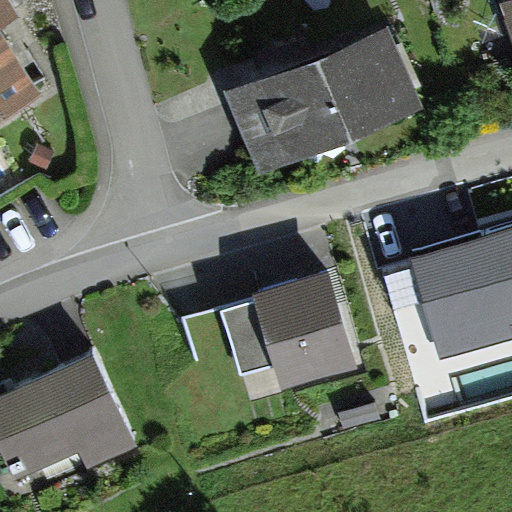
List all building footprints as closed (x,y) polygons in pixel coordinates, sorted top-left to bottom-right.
[(0,9),(10,3),(8,0),(0,0),(0,106),(33,86),(0,35),(0,9)] [(387,30),(243,85),(269,153),(413,97),(387,30)] [(511,231),(423,257),(445,335),(511,315),(511,231)] [(325,279),(226,312),(252,387),(350,354),(325,279)] [(92,355),(0,399),(0,419),(24,469),(84,440),(94,460),(134,440),(92,355)] [(373,404),(340,413),(344,430),(377,422),(373,404)]
